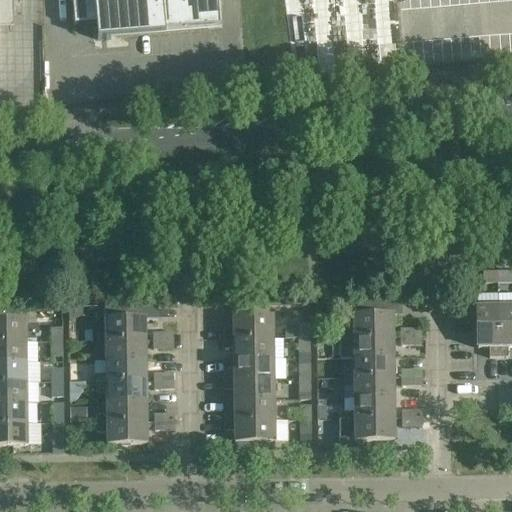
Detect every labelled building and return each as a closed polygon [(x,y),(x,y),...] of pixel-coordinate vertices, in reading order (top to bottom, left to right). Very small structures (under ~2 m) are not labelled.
[(0,0),(0,14),(14,14),(13,0),(0,0)] [(218,0),(71,0),(74,28),(77,27),(76,13),(94,11),(96,42),(110,40),(165,36),(164,32),(220,28),(218,0)] [(318,2),(295,3),(296,33),(320,32),(318,2)] [(483,285),(497,285),(497,273),(482,273),(483,285)] [(511,273),(497,273),(497,285),(511,285),(511,273)] [(339,340),(393,339),(392,319),(401,319),(401,303),(352,304),(353,319),(352,319),(353,330),(339,330),(339,340)] [(95,336),(95,343),(145,343),(145,323),(158,323),(157,308),(105,308),(105,336),(95,336)] [(511,309),(498,310),(498,360),(508,359),(508,349),(511,349),(511,309)] [(62,310),(35,311),(35,324),(62,323),(62,310)] [(489,360),(498,360),(498,310),(476,310),(477,350),(489,350),(489,360)] [(223,332),(223,342),(273,341),(272,320),(232,320),(233,332),(223,332)] [(0,345),(25,345),(25,324),(0,323),(0,345)] [(284,326),(285,341),(297,341),(310,340),(309,325),(284,326)] [(50,344),(62,344),(62,331),(50,331),(50,344)] [(400,331),(401,339),(420,339),(420,331),(400,331)] [(153,343),(173,343),(173,334),(153,335),(153,343)] [(353,360),(393,359),(393,339),(339,340),(339,360),(353,360)] [(421,347),(420,339),(401,339),(401,348),(421,347)] [(297,341),(297,356),(310,355),(310,340),(297,341)] [(233,362),(273,362),(273,341),(223,342),(223,351),(233,351),(233,362)] [(106,364),(145,363),(145,343),(95,343),(95,352),(105,352),(106,364)] [(173,351),(173,343),(153,343),(153,352),(173,351)] [(62,359),(62,344),(50,344),(50,359),(62,359)] [(0,365),(25,365),(25,345),(0,345),(0,365)] [(393,380),(393,359),(353,360),(354,373),(344,373),(344,381),(393,380)] [(298,361),(298,381),(310,381),(310,361),(298,361)] [(273,382),(273,362),(233,362),(233,373),(223,373),(224,383),(273,382)] [(146,384),(145,363),(106,364),(106,377),(96,377),(96,384),(146,384)] [(0,385),(26,386),(25,365),(0,365),(0,385)] [(50,370),(50,385),(62,385),(62,370),(50,370)] [(401,372),(401,380),(421,379),(421,372),(401,372)] [(154,384),(173,384),(173,375),(154,376),(154,384)] [(421,388),(421,379),(401,380),(401,389),(421,388)] [(354,401),(393,400),(393,380),(344,381),(344,388),(354,388),(354,401)] [(310,381),(298,381),(298,402),(310,402),(310,381)] [(234,403),(274,402),(273,382),(224,383),(224,392),(234,392),(234,403)] [(146,404),(146,384),(96,384),(96,392),(106,392),(106,405),(146,404)] [(173,384),(154,384),(154,392),(173,392),(173,384)] [(0,406),(26,406),(26,386),(0,385),(0,406)] [(63,400),(62,385),(50,385),(50,400),(63,400)] [(394,421),(393,400),(354,401),(354,414),(344,414),(344,421),(394,421)] [(224,424),(274,423),(274,402),(234,403),(234,414),(224,414),(224,424)] [(146,425),(146,404),(106,405),(106,417),(96,417),(97,425),(146,425)] [(0,426),(26,427),(26,406),(0,406),(0,426)] [(299,422),(310,422),(310,407),(299,407),(299,422)] [(317,410),(317,422),(326,421),(326,409),(317,410)] [(85,411),(70,411),(70,425),(85,425),(85,411)] [(51,426),(63,426),(63,412),(51,412),(51,426)] [(402,421),(422,420),(422,412),(402,413),(402,421)] [(154,424),(174,424),(174,416),(154,417),(154,424)] [(422,420),(402,421),(402,429),(422,429),(422,420)] [(394,443),(394,421),(344,421),(344,429),(354,429),(354,443),(394,443)] [(311,442),(310,422),(299,422),(299,443),(311,442)] [(274,444),(274,423),(224,424),(224,433),(234,433),(234,445),(274,444)] [(174,424),(154,424),(154,433),(174,433),(174,424)] [(147,446),(146,425),(97,425),(97,433),(107,433),(107,447),(147,446)] [(0,448),(27,448),(26,427),(0,426),(0,448)] [(63,454),(63,426),(51,426),(51,454),(63,454)]
